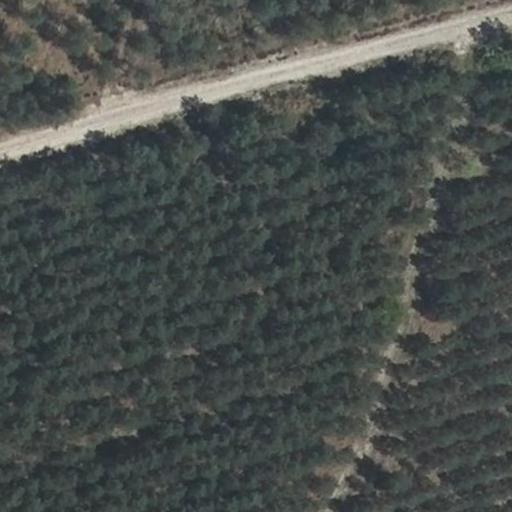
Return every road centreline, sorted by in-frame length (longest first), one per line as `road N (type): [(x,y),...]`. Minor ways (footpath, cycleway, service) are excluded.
road 1 (track): [(0,146),(511,12)]
road 2 (track): [(339,511),(504,14)]
